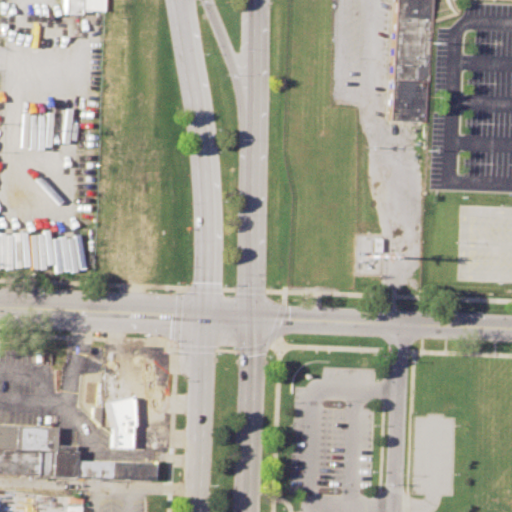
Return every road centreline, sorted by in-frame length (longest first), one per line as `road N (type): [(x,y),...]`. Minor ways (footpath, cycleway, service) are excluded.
road 1 (primary): [(245,511),(248,133)]
road 2 (primary): [(175,0),(201,157),(204,316)]
road 3 (tertiary): [(251,318),(511,328)]
road 4 (secondary): [(0,312),(251,318)]
road 5 (primary): [(204,316),(196,511)]
road 6 (residential): [(402,326),(393,511)]
road 7 (primary): [(248,133),(206,0)]
road 8 (primary): [(248,133),(253,0)]
